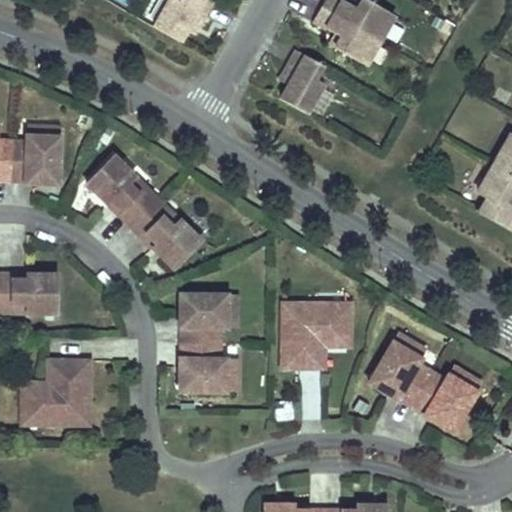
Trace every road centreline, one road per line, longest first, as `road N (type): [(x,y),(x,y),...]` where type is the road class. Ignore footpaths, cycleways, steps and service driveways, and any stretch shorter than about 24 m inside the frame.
road 1 (residential): [(194,129),(511,326)]
road 2 (residential): [(0,31),(92,69),(194,129)]
road 3 (residential): [(194,129),(269,0)]
